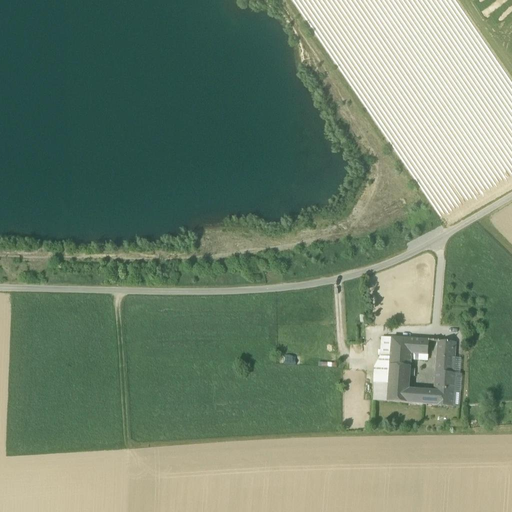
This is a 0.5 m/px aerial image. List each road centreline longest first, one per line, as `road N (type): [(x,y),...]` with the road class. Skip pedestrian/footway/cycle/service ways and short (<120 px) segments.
road 1 (unclassified): [(0,287),(194,292),(321,283),(398,260),(511,197)]
road 2 (track): [(116,292),(125,453)]
